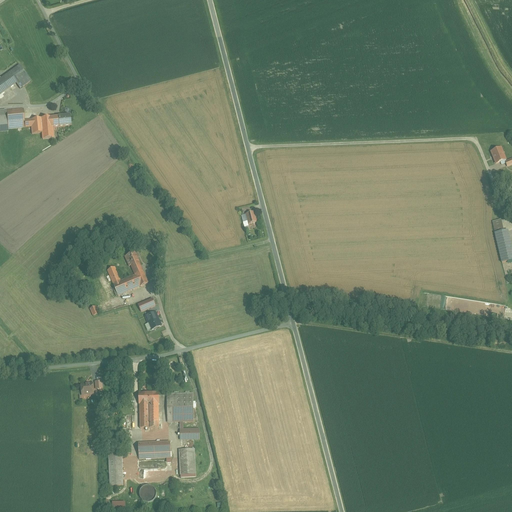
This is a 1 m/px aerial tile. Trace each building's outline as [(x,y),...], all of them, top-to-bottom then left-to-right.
[(0,80),(0,95),(17,83),(27,75),(20,66),(0,80)] [(27,75),(17,83),(21,89),(31,81),(27,75)] [(24,109),(7,111),(8,125),(26,124),(25,121),(24,109)] [(7,111),(0,111),(0,129),(8,129),(8,125),(7,111)] [(70,116),(63,117),(63,116),(59,117),(52,118),(53,123),(59,122),(60,127),(71,125),(70,116)] [(52,117),(31,120),(25,121),(26,124),(26,127),(32,127),(33,134),(42,133),(42,129),(53,128),(53,123),(52,118),(52,117)] [(53,128),(42,129),(42,133),(43,140),(54,139),(53,128)] [(2,135),(1,135),(0,135),(0,143),(0,144),(1,144),(1,145),(3,145),(4,145),(5,145),(6,144),(7,144),(7,143),(8,143),(8,142),(9,141),(9,140),(9,139),(8,138),(8,137),(7,136),(6,135),(5,135),(4,135),(3,134),(2,135)] [(506,160),(501,148),(492,152),(496,164),(506,160)] [(260,219),(257,207),(246,210),(249,222),(260,219)] [(502,220),(493,222),(496,234),(504,231),(502,220)] [(504,231),(496,234),(502,263),(511,260),(511,247),(508,231),(504,231)] [(135,252),(125,256),(129,265),(131,265),(136,275),(121,281),(115,267),(108,270),(114,284),(113,284),(118,296),(149,284),(144,272),(143,272),(139,261),(135,252)] [(154,295),(140,301),(143,307),(156,302),(154,295)] [(99,310),(96,303),(90,305),(94,312),(99,310)] [(158,312),(145,317),(148,325),(146,325),(148,332),(163,327),(158,312)] [(86,385),(81,385),(82,395),(83,396),(88,395),(89,394),(94,394),(93,384),(90,384),(89,384),(86,384),(86,385)] [(159,404),(159,392),(140,393),(140,405),(159,404)] [(194,394),(168,395),(169,422),(194,422),(194,394)] [(159,404),(140,405),(141,428),(160,428),(159,404)] [(199,430),(181,430),(181,440),(199,440),(199,430)] [(171,443),(139,444),(140,460),(172,459),(171,443)] [(195,450),(180,451),(181,476),(196,475),(195,450)] [(122,452),(109,453),(111,486),(124,485),(122,452)] [(151,486),(150,486),(148,486),(147,486),(145,486),(144,487),(143,487),(142,488),(142,489),(141,489),(141,490),(140,491),(140,492),(140,493),(139,494),(139,495),(139,496),(140,497),(140,498),(140,499),(141,500),(142,501),(142,502),(143,502),(145,503),(146,503),(147,504),(149,504),(150,504),(152,503),(153,502),(154,502),(155,501),(155,500),(156,500),(156,499),(157,498),(157,497),(157,496),(157,495),(157,493),(157,492),(157,491),(156,490),(155,489),(154,488),(153,487),(152,487),(151,486)]
